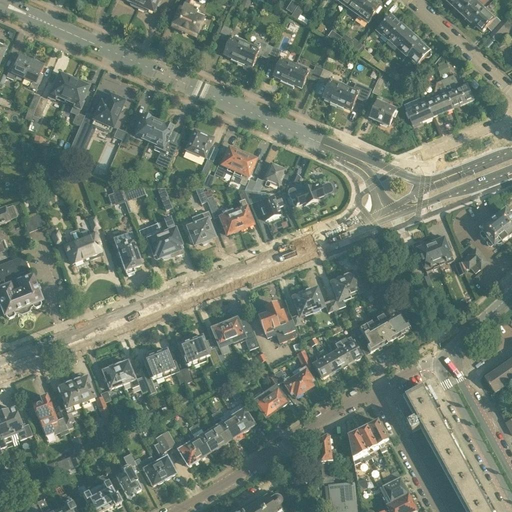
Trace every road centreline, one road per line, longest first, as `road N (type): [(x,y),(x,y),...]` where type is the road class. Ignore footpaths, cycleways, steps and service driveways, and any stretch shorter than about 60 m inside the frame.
road 1 (tertiary): [(366,164),(0,3)]
road 2 (secondary): [(373,222),(30,356)]
road 3 (residential): [(175,511),(375,391)]
road 4 (tertiary): [(448,358),(446,384),(511,503)]
road 5 (residential): [(439,511),(375,391)]
road 6 (residential): [(511,91),(412,0)]
road 7 (tertiary): [(511,475),(448,358)]
road 8 (secondary): [(400,215),(511,168)]
